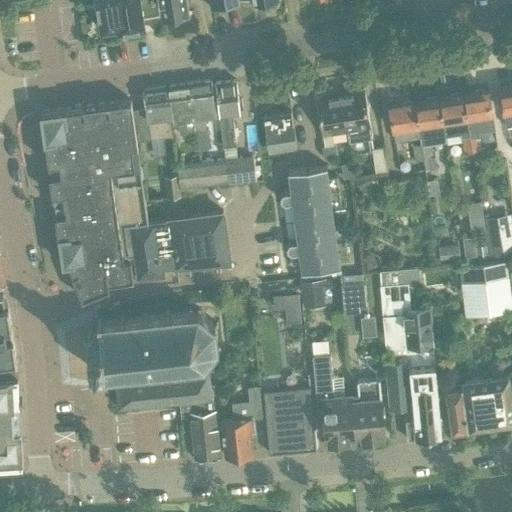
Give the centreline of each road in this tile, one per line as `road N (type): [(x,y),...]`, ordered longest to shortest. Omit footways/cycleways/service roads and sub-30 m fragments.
road 1 (residential): [(40,483),(30,319),(0,158)]
road 2 (residential): [(0,90),(289,50)]
road 3 (residential): [(289,50),(307,153),(280,171),(243,224),(250,281),(232,283)]
road 4 (residential): [(40,483),(286,469)]
road 5 (residential): [(286,469),(511,440)]
road 6 (residential): [(289,50),(511,17)]
